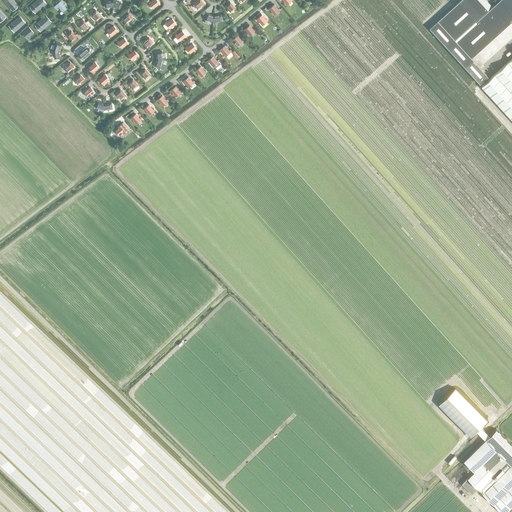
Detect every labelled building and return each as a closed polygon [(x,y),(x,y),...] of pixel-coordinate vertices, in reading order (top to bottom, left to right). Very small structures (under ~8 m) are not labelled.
[(13,0),(5,0),(4,1),(11,8),(16,3),(13,0)] [(42,0),(37,0),(32,5),(37,10),(45,3),(42,0)] [(61,0),(56,4),(63,12),(66,8),(61,2),(63,1),(61,0)] [(113,0),(113,6),(119,8),(121,3),(113,0)] [(200,0),(198,0),(194,4),(198,9),(204,4),(200,0)] [(486,0),(460,0),(440,18),(437,21),(455,40),(492,6),(486,0)] [(511,0),(499,0),(492,6),(455,40),(471,58),(511,20),(511,0)] [(230,2),(225,6),(230,12),(235,8),(230,2)] [(274,4),(269,8),(275,14),(280,10),(279,8),(278,9),(274,4)] [(96,10),(91,14),(96,20),(101,16),(96,10)] [(128,13),(122,18),(126,23),(132,18),(128,13)] [(207,13),(205,19),(213,22),(214,16),(207,13)] [(262,15),(257,19),(262,25),(268,20),(267,19),(266,20),(262,15)] [(46,16),(37,23),(42,28),(51,21),(46,16)] [(20,17),(11,24),(16,29),(24,22),(20,17)] [(166,21),(165,22),(170,28),(176,23),(172,18),(167,22),(166,21)] [(83,20),(79,24),(84,30),(89,26),(83,20)] [(429,28),(440,40),(479,84),(488,76),(471,58),(455,40),(437,21),(429,28)] [(108,29),(107,30),(111,35),(117,30),(114,25),(109,29),(108,29)] [(249,25),(245,29),(250,35),(255,30),(254,29),(254,30),(249,25)] [(29,27),(22,33),(25,37),(28,34),(29,36),(34,33),(29,27)] [(176,34),(175,35),(180,40),(186,35),(182,30),(177,35),(176,34)] [(71,31),(67,34),(72,41),(76,37),(71,31)] [(237,35),(233,39),(238,45),(243,41),(242,39),(241,40),(237,35)] [(149,37),(143,43),(147,47),(153,42),(149,37)] [(118,41),(117,42),(122,47),(128,42),(124,38),(119,42),(118,41)] [(56,42),(53,50),(60,50),(62,44),(56,42)] [(187,46),(185,47),(190,53),(196,47),(192,43),(187,47),(187,46)] [(83,50),(78,55),(83,59),(92,51),(90,50),(91,49),(90,48),(89,49),(87,46),(83,50)] [(225,46),(220,49),(226,56),(231,51),(230,50),(229,50),(225,46)] [(129,53),(127,54),(132,60),(138,54),(134,50),(129,54),(129,53)] [(213,56),(208,60),(213,66),(219,61),(218,60),(217,61),(213,56)] [(511,58),(482,86),(511,119),(511,58)] [(157,59),(155,65),(160,67),(163,59),(157,59)] [(94,63),(89,67),(93,72),(99,66),(94,61),(93,62),(94,63)] [(70,62),(64,67),(68,72),(74,67),(70,62)] [(201,66),(196,70),(201,76),(207,72),(206,70),(205,71),(201,66)] [(145,69),(140,72),(145,79),(150,75),(145,69)] [(104,75),(99,79),(103,84),(109,79),(105,73),(103,74),(104,75)] [(80,74),(74,79),(78,84),(84,79),(80,74)] [(188,77),(184,80),(189,87),(194,82),(193,81),(192,81),(188,77)] [(133,79),(128,83),(133,89),(138,85),(133,79)] [(175,86),(171,90),(176,96),(181,91),(180,90),(179,91),(175,86)] [(85,90),(84,91),(88,96),(94,91),(90,87),(86,91),(85,90)] [(120,89),(116,93),(121,99),(126,95),(120,89)] [(162,95),(157,99),(163,105),(168,101),(167,99),(166,100),(162,95)] [(97,101),(95,107),(103,109),(104,103),(97,101)] [(149,104),(144,108),(149,114),(155,110),(154,109),(153,109),(149,104)] [(136,113),(131,117),(136,123),(142,119),(141,118),(140,118),(136,113)] [(118,128),(115,130),(119,135),(122,132),(123,133),(124,132),(128,129),(129,128),(126,125),(125,125),(123,123),(117,127),(118,128)] [(501,511),(511,511),(511,444),(497,429),(490,435),(485,431),(481,426),(487,420),(486,419),(455,388),(439,404),(471,436),(476,431),(481,435),(485,440),(464,461),(474,472),(462,484),(472,494),(477,488),(501,511)]
